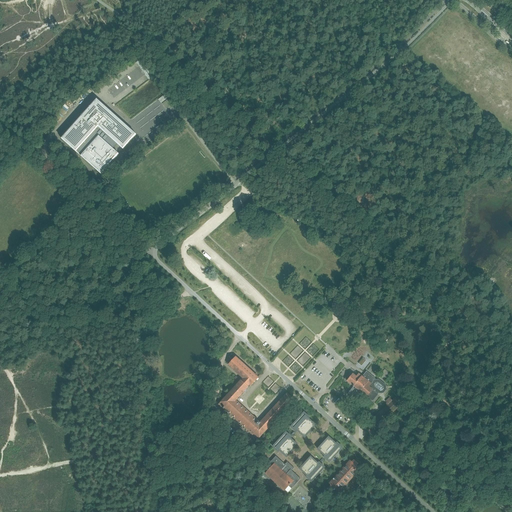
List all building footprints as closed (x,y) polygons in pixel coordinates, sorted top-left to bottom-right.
[(141,59),(136,63),(149,80),(153,76),(141,59)] [(164,95),(158,100),(161,104),(167,99),(164,95)] [(119,154),(113,149),(117,145),(123,150),(136,135),(97,99),(61,139),(101,174),(119,154)] [(166,109),(172,104),(168,99),(162,104),(166,109)] [(229,364),(229,365),(242,377),(240,380),(248,387),(249,388),(258,378),(236,357),(235,357),(232,354),(229,357),(230,358),(226,362),(229,364)] [(373,401),(378,394),(379,393),(380,394),(382,394),(384,393),(386,390),(386,385),(379,380),(376,380),(375,380),(375,379),(375,378),(366,371),(364,374),(364,375),(363,377),(362,376),(361,376),(359,374),(356,377),(350,372),(345,379),(354,386),(353,387),(348,394),(357,401),(363,393),(373,401)] [(236,400),(248,387),(240,380),(218,404),(223,408),(224,407),(258,439),(294,400),(287,393),(260,423),(236,400)] [(380,425),(383,421),(401,405),(395,398),(395,399),(392,401),(390,398),(386,401),(388,403),(386,404),(387,406),(374,418),(380,425)] [(290,427),(296,432),(297,431),(305,438),(316,425),(309,419),(310,417),(304,412),(290,427)] [(369,431),(371,433),(373,430),(375,431),(377,428),(373,425),(369,431)] [(272,447),(278,452),(279,451),(287,458),(298,445),(291,438),(292,437),(286,432),(272,447)] [(317,449),(324,456),(323,457),(329,462),(343,448),(337,443),(336,444),(329,437),(317,449)] [(270,469),(266,473),(285,491),(285,490),(288,492),(291,489),(292,489),(297,483),(301,479),(292,471),(294,468),(287,461),(287,462),(285,464),(276,456),(273,460),(267,466),(270,469)] [(299,469),(307,476),(306,477),(311,482),(325,468),(319,462),(318,463),(311,457),(299,469)] [(348,463),(344,467),(332,481),(330,480),(328,482),(331,485),(329,488),(333,491),(332,493),(335,496),(339,492),(360,469),(356,466),(358,464),(354,460),(352,462),(349,459),(347,462),(348,463)]
